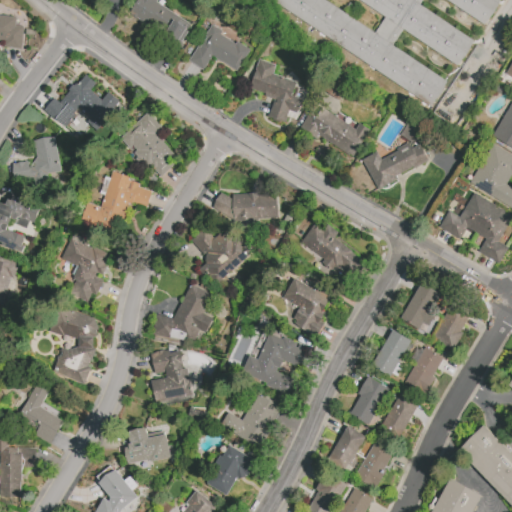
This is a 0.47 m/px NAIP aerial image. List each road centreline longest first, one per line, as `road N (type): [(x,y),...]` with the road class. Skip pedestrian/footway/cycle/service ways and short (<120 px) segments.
road 1 (residential): [(511,303),(182,104),(42,0)]
road 2 (residential): [(225,131),(174,212),(140,288),(116,394),(48,511)]
road 3 (residential): [(411,240),(270,511)]
road 4 (residential): [(511,303),(404,511)]
road 5 (residential): [(73,24),(0,132)]
